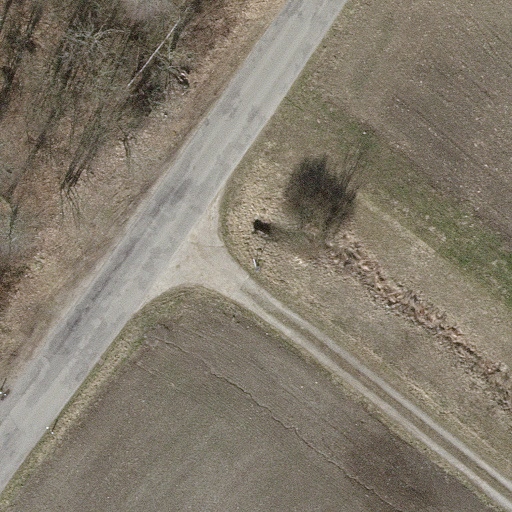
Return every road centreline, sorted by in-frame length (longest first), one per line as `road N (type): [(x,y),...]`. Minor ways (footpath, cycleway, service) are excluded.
road 1 (tertiary): [(307,0),(0,452)]
road 2 (track): [(153,233),(511,508)]
